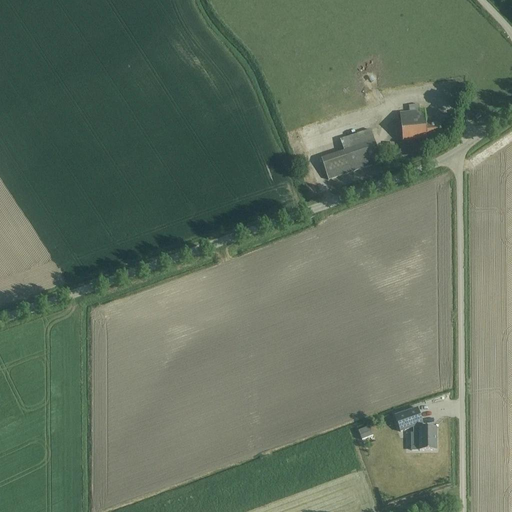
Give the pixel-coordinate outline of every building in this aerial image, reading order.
[(403,143),(427,140),(441,139),(440,123),(426,125),(425,112),(420,112),(420,106),(409,107),(410,114),(400,115),(402,133),(403,143)] [(321,160),(325,172),(328,181),(381,163),(370,131),(340,141),(343,153),(321,160)] [(396,159),(394,145),(385,146),(386,160),(396,159)] [(412,455),(429,455),(429,432),(415,432),(415,428),(421,425),(416,410),(393,419),(399,434),(406,431),(406,439),(412,438),(412,455)] [(370,428),(359,433),(362,442),(373,437),(370,428)]
